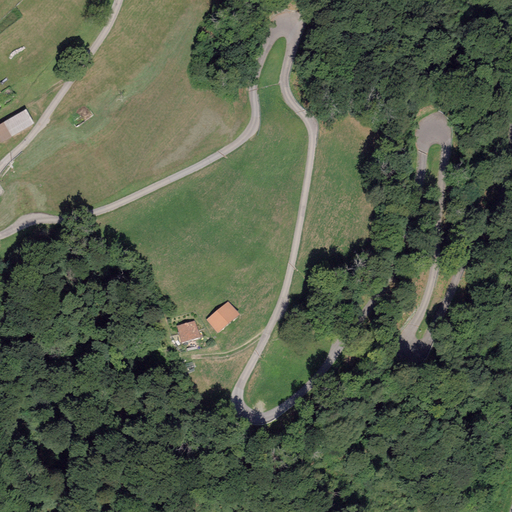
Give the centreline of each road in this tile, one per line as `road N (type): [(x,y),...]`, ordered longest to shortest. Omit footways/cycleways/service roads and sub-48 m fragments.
road 1 (unclassified): [(0,236),(119,204),(238,143),(253,122),(254,81),(272,36),(291,27),(284,93),(313,135),(294,244),(238,390),(241,409),(263,419),(336,349),(390,269),(412,211),(427,127),(439,126),(445,154),(432,276),(405,341),(411,352),(427,342),(468,248),(501,201),(511,157)]
road 2 (unclassified): [(116,0),(88,56),(0,168)]
